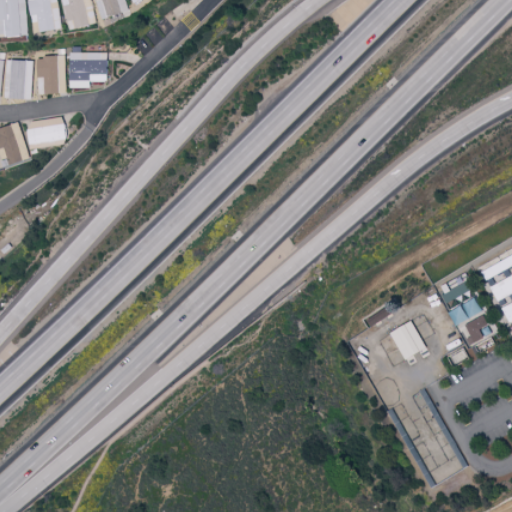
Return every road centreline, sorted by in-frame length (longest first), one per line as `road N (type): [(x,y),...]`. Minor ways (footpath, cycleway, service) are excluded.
road 1 (motorway): [(0,499),(506,0)]
road 2 (motorway): [(0,511),(49,479),(395,181),(511,101)]
road 3 (motorway): [(403,0),(0,387)]
road 4 (motorway): [(321,0),(294,19),(0,338)]
road 5 (residential): [(0,112),(106,100),(215,0)]
